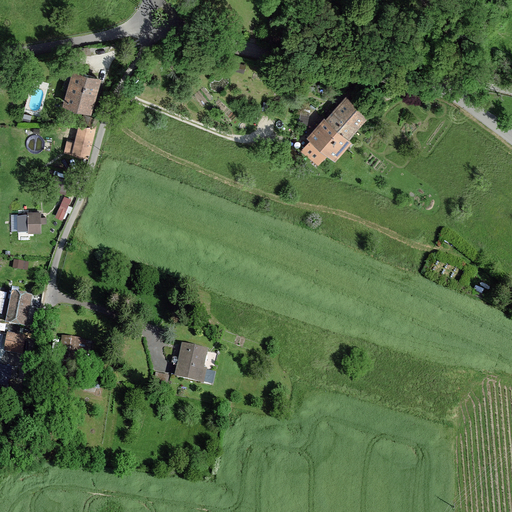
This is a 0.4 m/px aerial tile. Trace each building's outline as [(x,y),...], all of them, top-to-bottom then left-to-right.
[(246,66),(238,64),(237,71),(244,73),(246,66)] [(99,75),(72,68),(63,102),(89,109),(99,75)] [(324,118),(309,135),(312,138),(327,151),(334,158),(349,140),(347,138),(367,114),(346,96),(326,120),(324,118)] [(80,122),(72,152),(89,156),(97,124),(90,122),(92,116),(86,115),(84,123),(80,122)] [(327,151),(312,138),(302,150),(318,163),(327,151)] [(65,190),(66,178),(51,177),(51,190),(65,190)] [(56,215),(63,218),(72,198),(65,195),(56,215)] [(41,211),(29,211),(29,213),(30,229),(30,231),(41,231),(41,211)] [(30,229),(29,213),(19,213),(19,230),(30,229)] [(32,297),(15,294),(13,302),(9,301),(7,316),(10,317),(9,323),(28,326),(32,297)] [(0,307),(0,311),(5,313),(9,297),(5,296),(4,300),(2,300),(0,307)] [(24,337),(8,334),(5,351),(21,354),(24,337)] [(92,343),(65,339),(62,362),(89,366),(92,343)] [(210,351),(185,345),(178,377),(215,386),(218,374),(205,371),(210,351)] [(18,367),(0,366),(0,378),(17,380),(18,367)]
